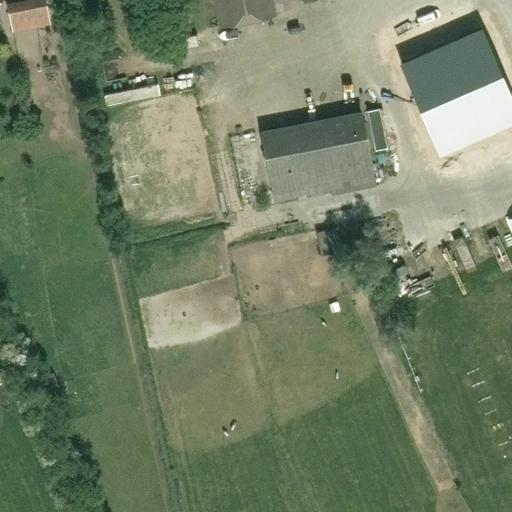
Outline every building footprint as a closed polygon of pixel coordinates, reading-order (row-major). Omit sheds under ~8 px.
[(25,0),(6,4),(10,20),(48,12),(45,0),(25,0)] [(215,0),(220,26),(277,14),(273,0),(215,0)] [(511,98),(479,23),(399,59),(439,150),(511,118),(511,98)] [(161,78),(108,89),(111,104),(164,94),(161,78)] [(361,111),(262,131),(276,198),(374,178),(361,111)] [(418,274),(402,280),(409,300),(425,295),(418,274)]
